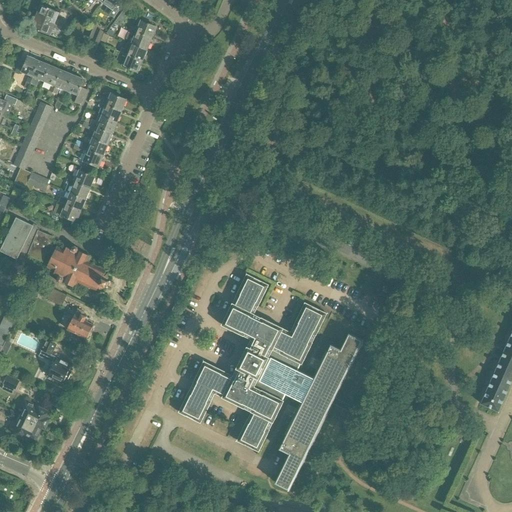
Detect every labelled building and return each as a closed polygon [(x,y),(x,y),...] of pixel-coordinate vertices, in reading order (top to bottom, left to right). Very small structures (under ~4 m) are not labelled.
[(104,0),(103,3),(108,7),(105,12),(114,18),(123,6),(119,2),(120,0),(104,0)] [(76,19),(80,14),(70,5),(66,10),(76,19)] [(36,18),(61,28),(61,27),(68,30),(70,26),(57,21),(60,14),(40,6),(36,18)] [(119,27),(127,16),(122,13),(114,24),(119,27)] [(61,28),(36,18),(31,28),(51,37),(54,29),(59,32),(61,28)] [(130,30),(129,30),(152,39),(156,27),(142,21),(139,27),(136,26),(136,27),(131,25),(130,30)] [(86,35),(94,39),(93,41),(99,44),(101,41),(104,34),(104,33),(92,23),(86,35)] [(127,34),(124,41),(128,42),(132,44),(147,50),(152,39),(129,30),(127,34)] [(101,41),(106,43),(109,36),(104,34),(101,41)] [(121,48),(120,52),(142,61),(147,50),(132,44),(128,42),(125,49),(121,48)] [(115,50),(113,55),(118,57),(114,67),(125,71),(127,68),(138,73),(142,61),(120,52),(115,50)] [(100,62),(104,53),(99,51),(95,60),(100,62)] [(20,62),(15,72),(21,74),(22,71),(32,76),(31,79),(29,78),(24,88),(27,89),(30,83),(31,83),(40,62),(28,57),(25,64),(20,62)] [(40,62),(31,83),(34,85),(36,86),(39,79),(45,81),(51,67),(40,62)] [(51,67),(45,81),(54,85),(53,88),(50,87),(49,91),(47,95),(51,97),(53,93),(62,71),(51,67)] [(62,71),(53,93),(57,95),(59,91),(60,91),(61,88),(67,91),(73,76),(62,71)] [(73,76),(67,91),(78,95),(76,99),(75,103),(77,104),(80,105),(87,91),(82,88),(85,81),(73,76)] [(109,100),(102,97),(99,103),(122,112),(127,100),(112,94),(109,100)] [(0,112),(3,114),(4,113),(9,116),(13,105),(15,105),(15,106),(19,107),(20,106),(26,108),(28,105),(6,96),(4,101),(0,99),(0,112)] [(41,102),(40,104),(38,109),(49,113),(52,107),(41,102)] [(104,106),(106,107),(102,117),(117,123),(122,112),(99,103),(98,107),(102,109),(104,106)] [(36,114),(47,119),(49,113),(38,109),(36,114)] [(34,119),(45,124),(47,119),(36,114),(34,119)] [(97,122),(92,121),(91,125),(112,134),(117,123),(102,117),(98,126),(96,125),(97,122)] [(45,124),(34,119),(31,125),(42,130),(45,124)] [(29,130),(40,135),(42,130),(31,125),(29,130)] [(89,129),(96,132),(93,139),(108,145),(112,134),(91,125),(89,129)] [(26,136),(37,141),(40,135),(29,130),(26,136)] [(24,142),(35,147),(37,141),(26,136),(24,142)] [(88,145),(83,143),(81,147),(103,156),(108,145),(93,139),(89,148),(87,148),(88,145)] [(21,148),(32,153),(35,147),(24,142),(21,148)] [(72,162),(82,166),(84,162),(98,168),(103,156),(81,147),(75,145),(73,149),(86,155),(83,162),(74,158),(72,162)] [(19,153),(30,158),(32,153),(21,148),(19,153)] [(16,159),(27,164),(30,158),(19,153),(16,159)] [(13,166),(21,169),(25,170),(27,164),(16,159),(13,166)] [(14,183),(16,184),(16,185),(24,188),(27,184),(29,179),(32,173),(25,170),(21,169),(14,183)] [(65,178),(65,179),(68,180),(90,189),(95,177),(80,171),(77,178),(66,174),(65,178)] [(27,184),(24,188),(23,191),(30,195),(33,187),(32,186),(37,175),(32,173),(29,179),(27,184)] [(32,186),(33,187),(38,189),(43,178),(37,175),(32,186)] [(44,191),(49,180),(43,178),(38,189),(44,191)] [(68,180),(66,183),(73,186),(70,194),(85,200),(90,189),(68,180)] [(14,188),(15,188),(12,196),(17,199),(18,195),(19,196),(22,191),(23,191),(24,188),(16,185),(14,188)] [(60,197),(58,202),(81,211),(85,200),(70,194),(66,192),(63,198),(60,197)] [(0,204),(0,205),(1,206),(2,206),(6,208),(10,199),(4,196),(0,204)] [(58,202),(54,213),(61,216),(76,222),(81,211),(58,202)] [(24,268),(23,267),(22,267),(24,263),(25,263),(29,256),(43,262),(48,251),(54,254),(56,249),(50,246),(53,237),(33,228),(34,226),(17,218),(0,251),(16,259),(14,263),(13,263),(10,268),(22,273),(24,268)] [(54,274),(59,277),(57,280),(58,282),(60,283),(62,283),(63,282),(75,287),(78,282),(96,291),(97,288),(99,289),(103,289),(104,287),(108,288),(111,282),(108,280),(108,278),(107,274),(105,273),(107,271),(88,262),(90,257),(78,251),(78,249),(78,248),(76,247),(73,248),(72,251),(67,248),(65,251),(57,247),(56,249),(54,254),(47,267),(55,271),(54,274)] [(276,483),(291,490),(290,491),(291,491),(335,402),(365,340),(364,340),(364,341),(349,334),(341,350),(331,345),(314,378),(298,370),(301,365),(302,365),(313,343),(316,336),(327,314),(305,303),(294,325),(291,333),(284,329),(284,328),(262,318),(255,315),(255,314),(254,314),(258,307),(269,285),(247,274),(236,296),(233,303),(222,326),(244,337),(244,336),(251,339),(251,340),(248,347),(236,369),(233,376),(226,373),(226,372),(204,362),(193,384),(190,391),(190,390),(179,413),(201,424),(212,401),(215,394),(215,395),(215,394),(222,398),(244,409),(245,409),(251,412),(248,419),(237,441),(259,452),(270,430),(273,423),(284,401),(283,400),(286,394),(303,402),(280,449),(290,454),(276,483)] [(66,295),(51,288),(46,299),(61,306),(66,295)] [(68,329),(78,334),(75,338),(83,342),(85,338),(87,339),(88,338),(89,338),(91,333),(94,326),(87,322),(88,321),(85,320),(87,317),(83,315),(84,312),(78,309),(68,329)] [(15,317),(6,313),(3,318),(13,323),(15,317)] [(3,318),(1,323),(11,328),(13,323),(3,318)] [(0,325),(0,329),(8,333),(11,328),(1,323),(0,325)] [(8,333),(0,329),(0,335),(6,338),(8,333)] [(511,333),(481,404),(499,411),(511,381),(511,333)] [(48,379),(53,381),(54,378),(63,383),(65,380),(67,381),(71,373),(69,371),(69,370),(72,365),(51,354),(56,344),(46,340),(41,350),(39,355),(55,363),(49,375),(50,376),(48,379)] [(4,384),(15,389),(19,382),(7,376),(4,384)] [(26,409),(22,417),(42,426),(44,427),(48,419),(46,418),(48,413),(34,406),(35,405),(29,402),(29,403),(25,401),(22,407),(26,409)] [(19,419),(21,413),(12,411),(10,417),(19,419)] [(16,434),(23,437),(25,433),(36,439),(42,426),(22,417),(19,423),(16,429),(18,430),(16,434)]
